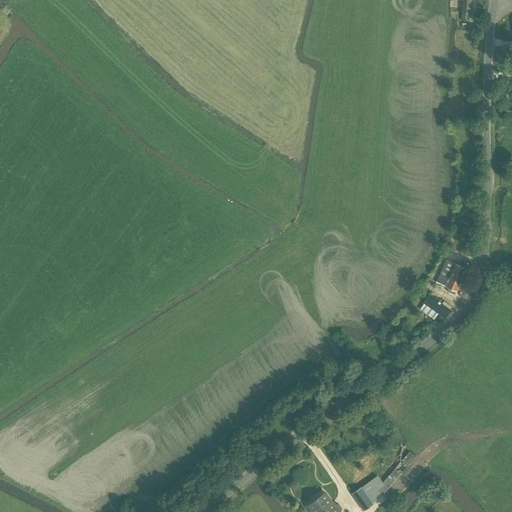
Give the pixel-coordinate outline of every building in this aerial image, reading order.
[(470,14),(472,0),(468,0),(463,0),(462,13),(470,14)] [(455,295),(456,293),(456,291),(466,269),(446,260),(437,282),(449,288),(447,291),(455,295)] [(442,303),(430,294),(423,303),(445,318),(451,310),(450,310),(452,308),(444,301),(442,303)] [(405,477),(412,469),(407,466),(416,455),(409,452),(382,483),(377,476),(360,487),(352,494),(364,511),(373,504),(372,503),(381,497),(387,490),(401,473),(405,477)] [(334,505),(332,502),(325,493),(307,507),(311,511),(340,511),(340,508),(337,505),(334,505)]
